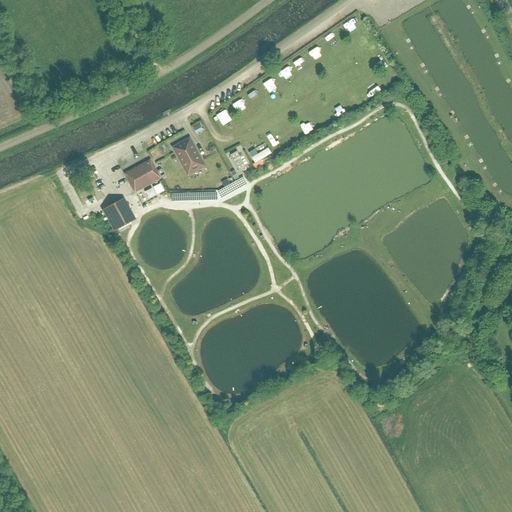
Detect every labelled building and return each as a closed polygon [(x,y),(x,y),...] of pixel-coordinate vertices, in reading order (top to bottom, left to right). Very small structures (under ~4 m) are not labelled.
[(304,48),(298,53),(303,58),(309,53),(304,48)] [(261,92),(253,84),(246,90),(253,99),(261,92)] [(226,121),(234,116),(228,105),(219,110),(226,121)] [(189,174),(203,166),(189,140),(175,149),(189,174)] [(257,161),(273,152),(269,145),(253,154),(257,161)] [(230,156),(239,171),(246,167),(237,152),(230,156)] [(150,162),(125,175),(134,191),(159,178),(157,175),(163,172),(161,169),(155,172),(150,162)] [(123,199),(102,210),(113,232),(134,220),(123,199)]
